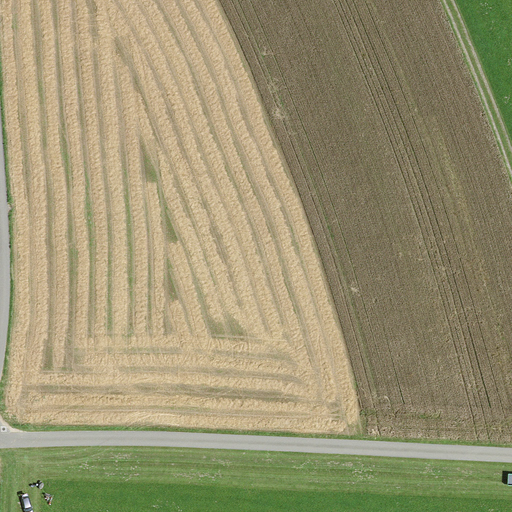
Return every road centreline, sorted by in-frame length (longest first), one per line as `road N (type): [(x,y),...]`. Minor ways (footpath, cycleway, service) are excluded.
road 1 (unclassified): [(0,445),(511,460)]
road 2 (track): [(444,0),(511,171)]
